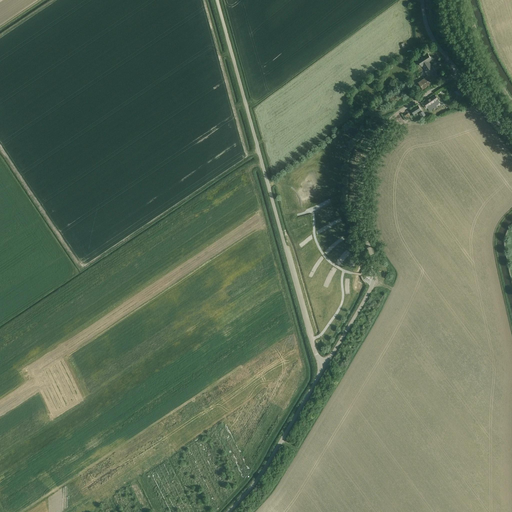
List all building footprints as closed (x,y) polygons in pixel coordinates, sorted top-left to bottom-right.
[(430,63),(429,63),(429,62),(432,60),(428,53),(417,60),(422,67),(423,66),(426,71),(432,67),(430,63)] [(440,79),(433,68),(426,72),(429,76),(418,82),(423,90),(440,79)] [(424,103),(429,111),(435,107),(436,108),(438,107),(436,105),(440,102),(435,95),(424,103)] [(421,109),(419,106),(411,110),(414,114),(421,109)] [(168,467),(145,479),(157,501),(161,499),(159,496),(163,494),(160,489),(163,487),(161,482),(173,476),(168,467)]
